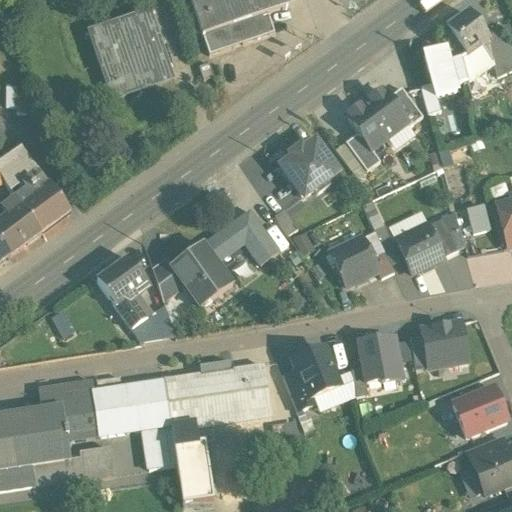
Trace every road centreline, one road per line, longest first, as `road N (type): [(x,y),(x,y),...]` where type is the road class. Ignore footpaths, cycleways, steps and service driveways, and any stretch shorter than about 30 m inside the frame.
road 1 (primary): [(0,310),(424,0)]
road 2 (residential): [(484,297),(0,379)]
